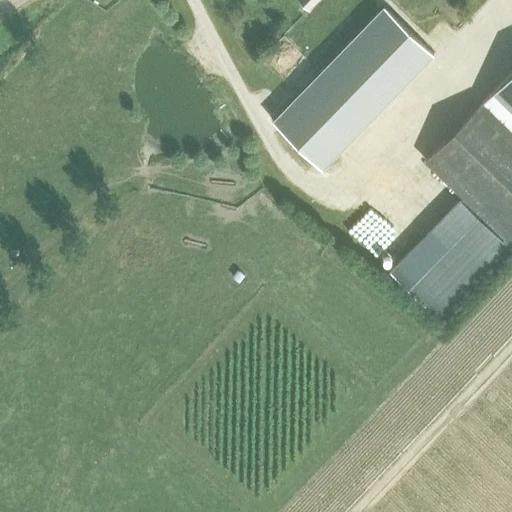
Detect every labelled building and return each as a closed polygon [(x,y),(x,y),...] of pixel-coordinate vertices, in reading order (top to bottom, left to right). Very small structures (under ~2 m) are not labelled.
[(298,0),(307,10),(317,0),(298,0)] [(325,171),(436,56),(390,11),(279,126),(325,171)] [(464,195),(511,242),(511,70),(426,159),(464,195)] [(440,317),(511,242),(464,195),(391,270),(440,317)] [(360,237),(390,249),(401,224),(370,212),(360,237)]
